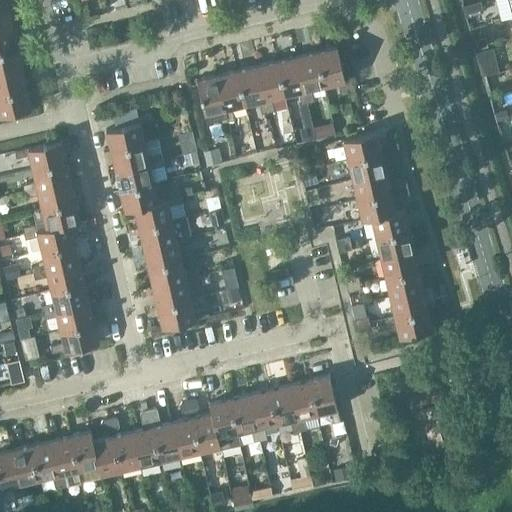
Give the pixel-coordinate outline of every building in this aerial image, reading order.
[(479,2),(463,6),(465,15),(481,11),(479,2)] [(0,30),(12,28),(8,8),(0,9),(0,30)] [(0,51),(17,47),(12,28),(0,30),(0,51)] [(484,37),(475,40),(477,49),(487,46),(484,37)] [(336,46),(316,51),(324,85),(337,82),(340,95),(347,93),(336,46)] [(17,47),(0,51),(0,72),(22,67),(17,47)] [(324,85),(316,51),(296,56),(307,103),(313,101),(310,88),(324,85)] [(307,103),(296,56),(276,60),(284,94),(297,91),(300,104),(307,103)] [(284,94),(276,60),(256,65),(267,112),(274,110),(271,97),(284,94)] [(267,112),(256,65),(236,70),(244,103),(258,100),(261,113),(267,112)] [(492,65),(480,68),(483,75),(494,72),(492,65)] [(0,93),(26,87),(22,67),(0,72),(0,93)] [(244,103),(236,70),(217,74),(227,121),(234,120),(231,106),(244,103)] [(196,79),(204,113),(206,123),(220,119),(221,123),(227,121),(217,74),(196,79)] [(0,114),(31,108),(26,87),(0,93),(0,114)] [(505,110),(496,113),(498,122),(508,119),(505,110)] [(136,111),(113,117),(116,127),(138,122),(137,116),(136,111)] [(110,150),(144,142),(139,123),(153,119),(151,113),(137,116),(138,122),(116,127),(106,129),(110,150)] [(234,120),(227,121),(230,132),(236,130),(234,120)] [(332,122),(315,126),(317,138),(335,134),(332,122)] [(304,127),(301,128),(303,140),(315,137),(312,126),(304,127)] [(191,131),(179,134),(183,153),(196,150),(191,131)] [(347,159),(381,151),(376,131),(343,139),(347,159)] [(386,150),(398,147),(397,141),(393,139),(386,141),(384,144),(386,150)] [(29,155),(32,168),(66,160),(61,140),(14,151),(16,158),(29,155)] [(144,142),(110,150),(115,170),(162,159),(160,152),(147,155),(144,142)] [(398,147),(386,150),(387,156),(391,158),(398,157),(400,153),(398,147)] [(216,148),(204,151),(207,164),(219,161),(216,148)] [(196,150),(183,153),(186,166),(199,163),(196,150)] [(381,151),(347,159),(352,179),(386,171),(381,151)] [(120,190),(153,182),(150,168),(163,165),(162,159),(115,170),(120,190)] [(66,160),(32,168),(35,182),(22,185),(23,191),(70,180),(66,160)] [(300,172),(303,186),(304,186),(315,183),(312,169),(300,172)] [(357,199),(390,191),(386,171),(352,179),(357,199)] [(241,180),(246,210),(266,207),(261,177),(241,180)] [(395,190),(408,187),(406,181),(403,179),(396,181),(394,184),(395,190)] [(70,180),(23,191),(25,198),(38,194),(41,208),(75,200),(70,180)] [(179,190),(156,195),(153,182),(120,190),(125,210),(134,208),(134,207),(158,201),(167,199),(181,196),(179,190)] [(192,187),(179,190),(181,196),(193,193),(192,187)] [(408,187),(395,190),(396,196),(400,198),(407,197),(409,193),(408,187)] [(395,211),(395,210),(390,191),(357,199),(362,219),(371,217),(395,211)] [(138,227),(172,219),(169,206),(182,202),(181,196),(167,199),(158,201),(134,207),(134,208),(138,227)] [(217,197),(206,200),(209,211),(220,208),(217,197)] [(41,208),(46,227),(46,228),(70,222),(70,223),(80,220),(75,200),(41,208)] [(220,208),(209,211),(212,225),(223,222),(220,208)] [(375,237),(409,229),(404,208),(395,210),(395,211),(371,217),(375,237)] [(143,247),(190,236),(188,229),(175,233),(172,219),(138,227),(143,247)] [(28,253),(41,250),(75,242),(70,223),(70,222),(46,228),(46,227),(37,229),(37,230),(23,233),(28,253)] [(23,233),(37,230),(37,229),(36,223),(22,227),(23,233)] [(380,256),(414,249),(409,229),(375,237),(380,256)] [(148,267),(181,259),(178,245),(191,242),(190,236),(143,247),(148,267)] [(337,245),(350,242),(349,236),(335,239),(337,245)] [(33,273),(80,262),(75,242),(41,250),(45,263),(31,267),(33,273)] [(350,242),(337,245),(338,252),(352,249),(350,242)] [(9,244),(0,246),(0,247),(2,256),(11,254),(9,244)] [(385,276),(418,268),(414,249),(380,256),(385,276)] [(181,259),(148,267),(153,287),(199,276),(198,269),(185,272),(181,259)] [(51,289),(84,282),(80,262),(33,273),(34,279),(48,276),(51,289)] [(16,263),(3,266),(6,278),(19,275),(16,263)] [(234,267),(222,270),(226,289),(238,286),(234,267)] [(389,296),(423,288),(418,268),(385,276),(389,296)] [(157,307),(191,299),(188,285),(201,282),(199,276),(153,287),(157,307)] [(346,285),(360,282),(358,276),(344,279),(346,285)] [(42,312),(89,301),(84,282),(51,289),(54,303),(41,306),(42,312)] [(360,282),(346,285),(347,292),(361,289),(360,282)] [(237,288),(221,292),(224,303),(239,299),(237,288)] [(394,316),(428,308),(423,288),(389,296),(394,316)] [(194,312),(191,299),(157,307),(162,327),(209,316),(207,309),(194,312)] [(95,300),(89,301),(42,312),(44,319),(57,316),(60,329),(94,321),(100,320),(95,300)] [(394,316),(399,337),(433,329),(428,308),(394,316)] [(22,309),(13,311),(15,319),(24,317),(22,309)] [(355,325),(369,322),(367,316),(354,319),(355,325)] [(98,342),(94,321),(60,329),(63,343),(50,346),(52,353),(98,342)] [(369,322),(355,325),(357,332),(370,328),(369,322)] [(201,335),(201,326),(176,326),(176,335),(201,335)] [(30,335),(28,327),(18,329),(19,338),(30,335)] [(12,330),(0,333),(0,340),(0,342),(14,339),(12,330)] [(14,340),(3,343),(6,355),(17,352),(14,340)] [(6,363),(11,383),(23,380),(18,360),(6,363)] [(308,379),(316,413),(330,410),(333,423),(340,421),(329,375),(308,379)] [(387,383),(390,396),(414,390),(410,377),(387,383)] [(288,384),(299,431),(306,429),(303,416),(316,413),(308,379),(288,384)] [(440,383),(415,390),(419,405),(444,398),(440,383)] [(299,431),(288,384),(269,389),(276,422),(290,419),(293,432),(299,431)] [(276,422),(269,389),(249,393),(260,440),(266,439),(263,425),(276,422)] [(260,440),(249,393),(229,398),(237,431),(250,428),(253,442),(260,440)] [(187,399),(190,412),(196,411),(198,407),(197,400),(193,398),(187,399)] [(220,449),(240,445),(237,431),(229,398),(208,403),(211,412),(219,446),(219,445),(220,449)] [(190,412),(187,399),(181,401),(179,404),(181,411),(184,413),(190,412)] [(424,453),(432,451),(432,450),(456,443),(446,404),(421,411),(429,439),(421,442),(424,453)] [(147,409),(150,421),(156,420),(159,417),(157,410),(153,407),(147,409)] [(150,421),(147,409),(141,410),(139,414),(141,421),(144,423),(150,421)] [(219,446),(211,412),(191,417),(199,450),(219,446)] [(107,418),(110,431),(116,429),(119,426),(117,419),(113,417),(107,418)] [(171,421),(179,455),(199,450),(191,417),(171,421)] [(110,431),(107,418),(101,420),(99,423),(101,430),(104,432),(110,431)] [(179,455),(171,421),(152,426),(159,459),(179,455)] [(159,459),(152,426),(132,431),(140,464),(159,459)] [(70,435),(81,482),(101,477),(100,474),(100,473),(92,440),(93,440),(91,430),(70,435)] [(140,464),(132,431),(112,435),(120,469),(140,464)] [(50,440),(61,487),(81,482),(70,435),(50,440)] [(93,440),(92,440),(100,473),(120,469),(112,435),(93,440)] [(61,487),(50,440),(30,445),(38,478),(52,475),(55,488),(61,487)] [(38,478),(30,445),(10,449),(21,496),(28,494),(25,481),(38,478)] [(10,449),(0,451),(0,487),(12,484),(15,497),(21,496),(10,449)] [(311,458),(291,466),(296,479),(316,472),(311,458)] [(333,470),(336,481),(351,478),(348,467),(333,470)] [(318,473),(311,475),(313,486),(325,483),(323,476),(318,473)] [(302,480),(290,482),(292,491),(313,487),(311,478),(302,480)] [(289,480),(281,483),(283,490),(291,488),(289,480)] [(271,487),(251,491),(252,500),(272,496),(271,487)] [(252,505),(248,488),(231,492),(234,509),(252,505)] [(221,489),(209,492),(212,503),(224,500),(221,489)] [(28,494),(21,496),(23,505),(34,502),(32,494),(28,494)]
